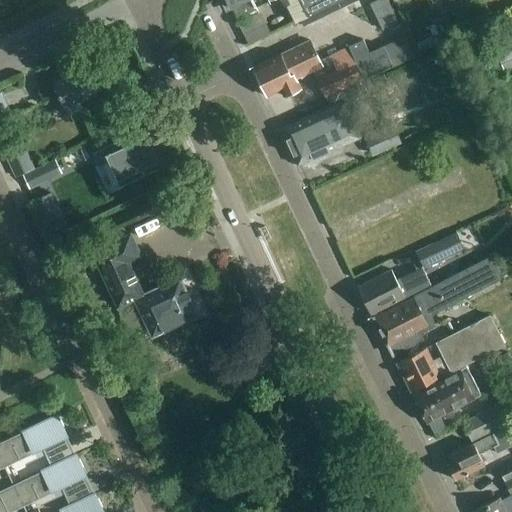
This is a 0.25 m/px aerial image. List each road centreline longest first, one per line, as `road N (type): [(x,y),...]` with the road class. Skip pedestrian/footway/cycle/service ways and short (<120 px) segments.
road 1 (residential): [(446,511),(238,75)]
road 2 (primary): [(373,511),(182,101)]
road 3 (unclassified): [(154,511),(0,191)]
road 4 (unclassified): [(0,61),(135,0)]
